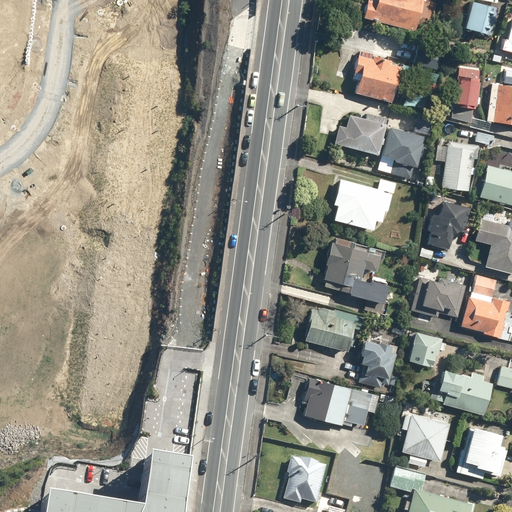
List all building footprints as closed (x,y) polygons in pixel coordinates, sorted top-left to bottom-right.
[(359,20),(410,32),(417,0),(371,0),(371,3),(364,1),(359,20)] [(459,31),(469,34),(468,38),(475,39),(476,35),(489,39),(496,9),(466,1),(459,31)] [(501,40),(499,39),(496,53),(511,56),(511,19),(506,19),(501,40)] [(383,60),(383,57),(356,51),(350,76),(352,77),(348,94),(391,105),(400,67),(395,66),(395,63),(383,60)] [(476,97),(474,97),(475,63),(450,63),(449,108),(474,109),(474,105),(476,105),(476,97)] [(511,87),(487,86),(485,123),(496,124),(496,126),(511,126),(511,87)] [(341,129),(336,127),(331,146),(374,158),(384,122),(360,115),(358,119),(346,115),(341,129)] [(418,143),(419,139),(385,130),(374,169),(389,173),(391,165),(418,172),(425,145),(418,143)] [(476,133),(474,143),(490,146),(492,136),(476,133)] [(475,146),(472,145),(473,137),(454,136),(454,141),(441,141),(441,144),(432,144),(432,162),(441,162),(440,178),(438,178),(438,190),(447,190),(447,191),(466,192),(467,175),(471,176),(472,160),(474,160),(475,146)] [(501,172),(483,167),(475,198),(511,207),(511,168),(506,167),(506,169),(502,168),(501,172)] [(336,179),(329,206),(332,207),(328,222),(368,233),(371,222),(377,224),(380,213),(382,214),(388,194),(393,195),(395,184),(378,179),(375,190),(336,179)] [(416,258),(431,261),(433,251),(445,253),(448,238),(452,239),(453,234),(459,235),(466,207),(426,198),(424,208),(434,210),(433,216),(429,215),(422,242),(420,242),(416,258)] [(481,269),(511,277),(511,218),(494,214),(493,216),(478,212),(471,242),(487,246),(481,269)] [(325,243),(318,282),(321,282),(320,291),(343,296),(343,299),(379,305),(382,286),(358,281),(360,272),(374,274),(377,261),(383,262),(384,256),(371,254),(370,258),(363,256),(363,252),(351,250),(352,241),(332,238),(331,244),(325,243)] [(439,276),(440,271),(421,268),(420,272),(414,271),(406,312),(416,315),(418,309),(438,313),(438,311),(447,312),(446,317),(455,318),(462,286),(452,284),(453,278),(439,276)] [(474,275),(474,277),(470,276),(455,327),(509,342),(511,331),(511,306),(511,305),(511,301),(500,298),(503,289),(493,287),(494,281),(474,275)] [(300,344),(344,353),(345,348),(349,348),(351,337),(348,337),(349,330),(355,332),(358,318),(308,308),(300,344)] [(366,343),(358,341),(353,366),(355,366),(353,376),(357,377),(356,381),(387,387),(388,386),(396,387),(398,376),(390,375),(395,345),(379,342),(381,334),(369,332),(366,343)] [(404,363),(427,370),(431,356),(436,357),(440,342),(413,333),(404,363)] [(511,369),(498,366),(494,385),(511,389),(511,369)] [(480,381),(481,378),(468,374),(468,376),(462,374),(461,376),(437,369),(434,382),(429,380),(424,401),(481,417),(490,384),(480,381)] [(302,405),(300,416),(302,416),(301,421),(338,429),(339,426),(348,428),(349,426),(360,428),(364,413),(369,414),(374,396),(305,381),(300,404),(302,405)] [(403,464),(424,469),(425,462),(438,465),(448,422),(432,418),(432,420),(400,413),(396,430),(401,431),(396,453),(405,455),(403,464)] [(453,473),(481,480),(482,475),(496,478),(503,451),(501,450),(502,446),(496,445),(498,436),(465,427),(453,473)] [(128,509),(39,495),(36,511),(181,511),(190,457),(137,449),(128,509)] [(280,501),(295,505),(296,503),(312,507),(317,489),(318,489),(323,468),(317,466),(318,463),(302,459),(301,460),(289,457),(284,476),(286,477),(280,501)] [(386,491),(409,496),(408,501),(403,500),(400,511),(469,511),(471,508),(418,496),(422,478),(390,472),(386,491)]
